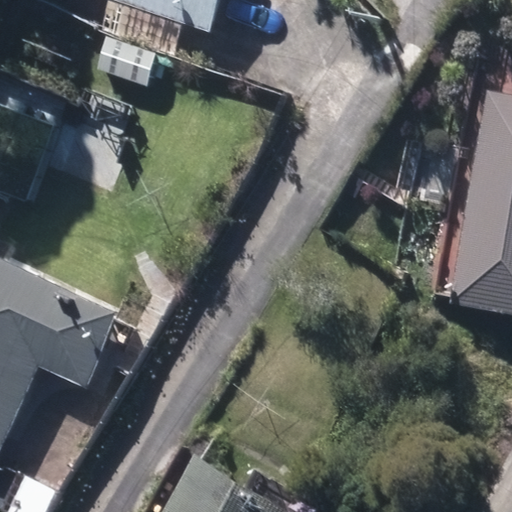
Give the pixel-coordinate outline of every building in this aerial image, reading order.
[(105,39),(174,62),(185,28),(212,38),(225,0),(96,0),(115,6),(105,39)] [(66,113),(0,86),(0,198),(27,210),(66,113)] [(452,306),(511,317),(511,102),(492,99),(452,306)] [(0,467),(44,371),(87,391),(120,319),(29,279),(36,264),(9,252),(3,265),(0,263),(0,467)] [(168,511),(317,511),(282,491),(273,506),(197,462),(168,511)]
